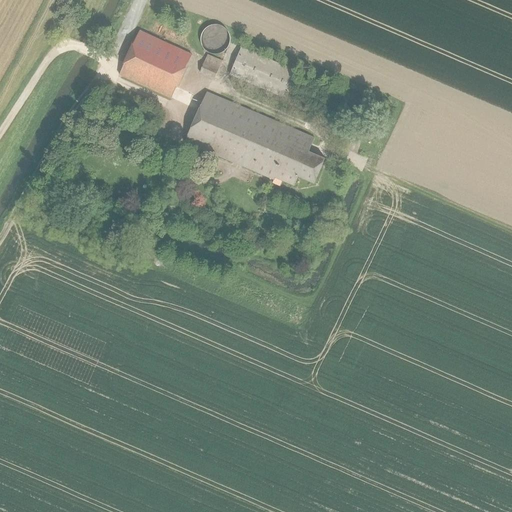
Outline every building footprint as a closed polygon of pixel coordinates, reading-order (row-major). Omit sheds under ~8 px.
[(202,37),(203,44),(206,49),(212,53),(218,55),(224,53),(229,49),(233,44),(233,37),(231,31),(227,26),(221,24),(215,24),(209,26),(204,31),(202,37)] [(192,55),(140,32),(122,75),(174,98),(192,55)] [(297,72),(242,49),(232,74),(287,96),(297,72)] [(226,63),(211,57),(204,73),(219,79),(226,63)] [(300,173),(310,150),(315,137),(207,92),(186,142),(275,179),(276,175),(296,183),(300,173)] [(323,183),(333,160),(310,150),(300,173),(323,183)]
